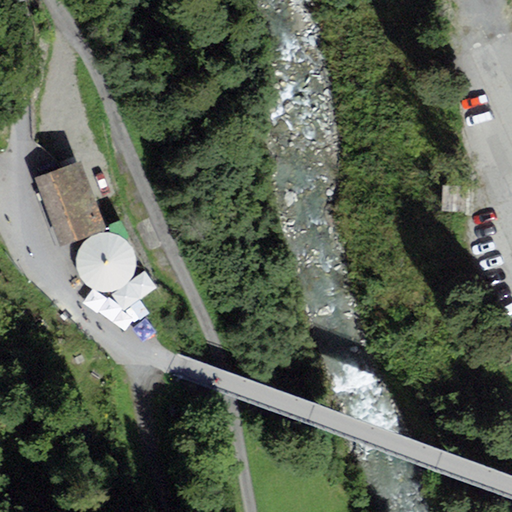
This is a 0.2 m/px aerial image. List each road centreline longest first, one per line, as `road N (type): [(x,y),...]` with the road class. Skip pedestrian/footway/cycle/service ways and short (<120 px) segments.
road 1 (track): [(249,511),(219,358),(60,0)]
road 2 (track): [(144,352),(511,486)]
road 3 (track): [(455,0),(470,94),(511,233)]
road 4 (track): [(16,0),(23,41),(18,214)]
road 5 (track): [(18,214),(70,300),(144,352)]
road 6 (track): [(144,352),(140,441),(158,511)]
